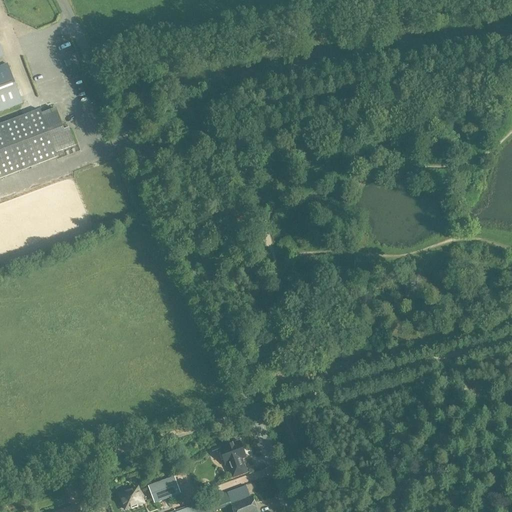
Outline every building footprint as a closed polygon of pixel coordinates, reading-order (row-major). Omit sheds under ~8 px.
[(0,66),(0,113),(23,105),(8,64),(0,66)] [(0,179),(58,158),(56,153),(75,146),(69,130),(64,131),(56,109),(42,115),(40,110),(0,125),(0,179)] [(246,473),(242,462),(241,463),(240,460),(245,457),(239,441),(219,449),(225,465),(227,464),(232,478),(246,473)] [(155,503),(180,493),(174,477),(149,487),(155,503)] [(120,494),(126,510),(143,503),(138,488),(120,494)] [(212,511),(231,505),(234,511),(258,511),(252,497),(232,504),(227,493),(201,503),(201,502),(174,511),(212,511)]
